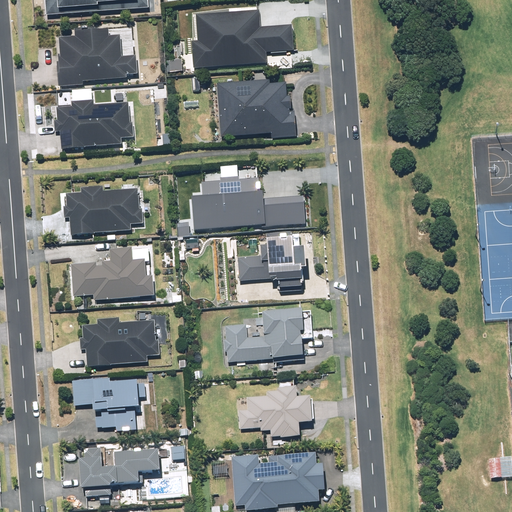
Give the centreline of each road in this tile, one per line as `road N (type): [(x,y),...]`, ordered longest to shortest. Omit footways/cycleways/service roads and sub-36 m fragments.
road 1 (residential): [(375,511),(338,0)]
road 2 (residential): [(32,511),(7,161)]
